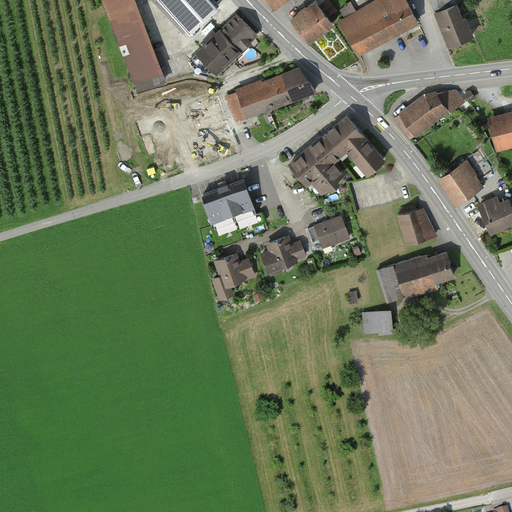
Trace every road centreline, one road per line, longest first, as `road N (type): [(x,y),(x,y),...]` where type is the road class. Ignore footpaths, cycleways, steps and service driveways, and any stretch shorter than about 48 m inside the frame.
road 1 (residential): [(349,94),(251,157),(0,239)]
road 2 (secondary): [(511,303),(406,152),(349,94)]
road 3 (secondary): [(511,69),(349,94)]
road 4 (secondary): [(349,94),(247,0)]
